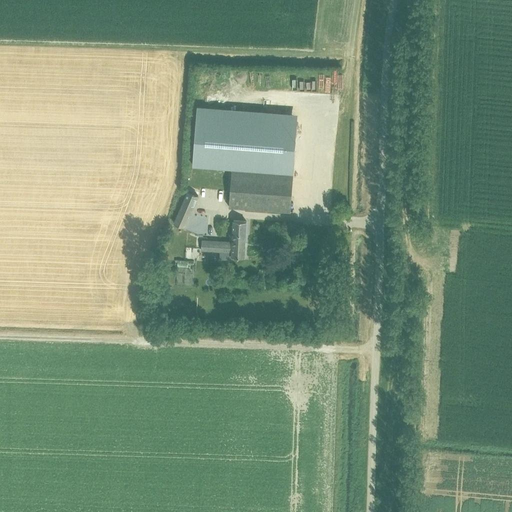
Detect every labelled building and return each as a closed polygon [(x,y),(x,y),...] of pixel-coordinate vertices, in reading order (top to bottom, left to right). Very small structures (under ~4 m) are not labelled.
[(196,114),(193,166),(232,169),(229,207),(290,212),(295,157),(294,157),(297,122),(196,114)] [(201,196),(203,188),(196,186),(194,194),(201,196)] [(188,192),(174,224),(184,229),(198,197),(188,192)] [(221,242),(221,252),(233,253),(232,256),(246,257),(248,221),(235,220),(233,242),(221,242)] [(202,241),(201,251),(221,252),(221,242),(202,241)] [(155,294),(155,302),(163,302),(163,295),(155,294)]
